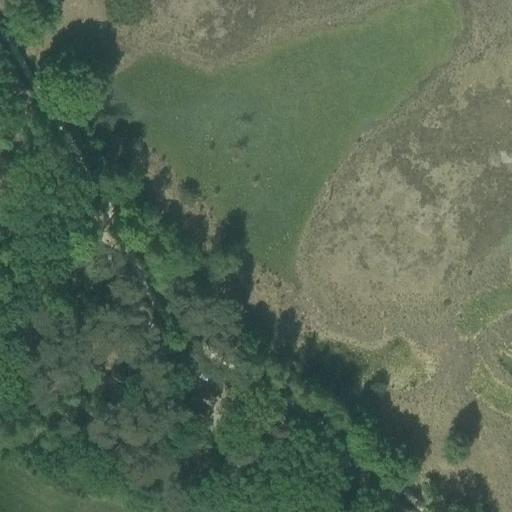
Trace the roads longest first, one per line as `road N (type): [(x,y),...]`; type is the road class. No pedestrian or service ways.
road 1 (track): [(226,385),(189,366),(156,334),(0,56)]
road 2 (track): [(399,511),(298,423),(226,385)]
